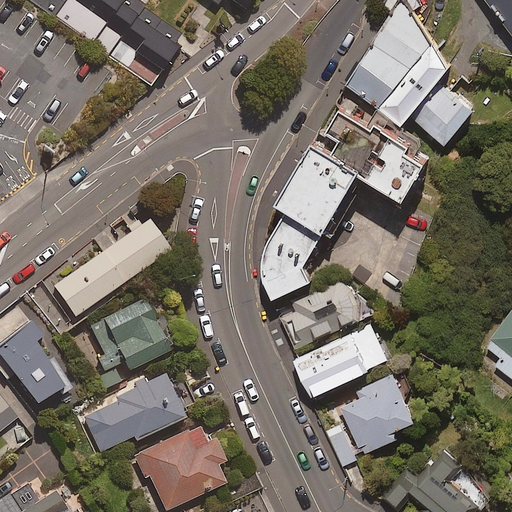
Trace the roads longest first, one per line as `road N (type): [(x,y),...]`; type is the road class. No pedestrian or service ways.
road 1 (tertiary): [(19,220),(192,87),(228,72)]
road 2 (tertiary): [(282,114),(251,181),(233,321)]
road 3 (tertiary): [(233,321),(321,511)]
road 4 (tertiary): [(233,321),(208,251),(217,125)]
road 5 (tertiary): [(138,170),(0,277)]
road 6 (tertiary): [(357,0),(282,114)]
road 7 (tertiary): [(138,170),(89,182),(41,222),(19,220)]
